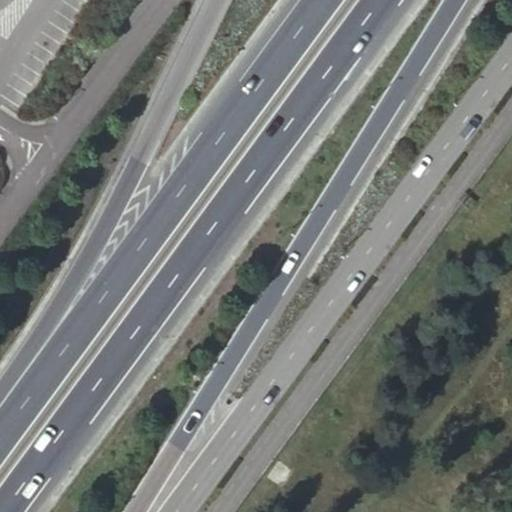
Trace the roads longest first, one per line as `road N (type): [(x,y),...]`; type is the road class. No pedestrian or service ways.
road 1 (trunk): [(6,511),(383,0)]
road 2 (trunk): [(134,511),(457,0)]
road 3 (tertiary): [(175,511),(511,55)]
road 4 (trunk): [(320,0),(68,343)]
road 5 (trunk): [(214,0),(68,343)]
road 6 (unclassified): [(170,0),(0,228)]
